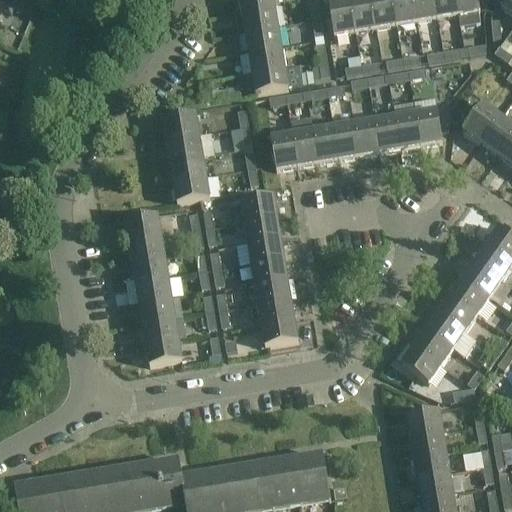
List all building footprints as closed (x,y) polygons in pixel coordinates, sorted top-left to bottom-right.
[(239,0),(242,16),(275,11),(273,0),(239,0)] [(370,0),(350,4),(355,37),(376,34),(370,0)] [(376,34),(397,30),(391,0),(372,0),(370,0),(376,34)] [(412,0),(391,0),(397,30),(417,27),(412,0)] [(433,0),(412,0),(417,27),(437,23),(433,0)] [(454,0),(433,0),(437,23),(458,20),(454,0)] [(476,0),(454,0),(458,20),(460,31),(480,28),(478,17),(480,16),(476,0)] [(511,0),(508,0),(501,11),(511,19),(511,0)] [(355,37),(350,4),(328,7),(334,41),(355,37)] [(310,9),(313,26),(321,25),(318,8),(310,9)] [(242,16),(245,37),(278,32),(275,11),(242,16)] [(313,26),(316,43),(323,41),(321,25),(313,26)] [(492,26),(493,43),(501,42),(500,25),(492,26)] [(278,32),(245,37),(249,57),(282,52),(278,32)] [(500,51),(495,58),(508,68),(511,63),(511,48),(506,44),(500,52),(500,51)] [(327,65),(325,49),(317,50),(320,66),(327,65)] [(487,58),(485,50),(469,53),(470,60),(487,58)] [(285,72),(282,52),(249,57),(252,78),(285,72)] [(460,54),(443,57),(445,64),(461,62),(460,54)] [(428,67),(445,64),(443,57),(427,59),(428,67)] [(419,61),(402,64),(404,71),(421,69),(419,61)] [(404,71),(402,64),(386,66),(388,74),(404,71)] [(330,82),(327,65),(320,66),(323,84),(330,82)] [(378,68),(361,71),(363,78),(379,76),(378,68)] [(252,78),(256,99),(300,92),(296,70),(285,72),(252,78)] [(363,78),(361,71),(345,73),(346,81),(363,78)] [(425,74),(392,80),(394,87),(427,82),(425,74)] [(384,81),(368,84),(369,91),(385,89),(384,81)] [(351,86),(352,90),(352,94),(369,91),(368,84),(351,86)] [(343,91),(327,94),(329,101),(344,99),(343,91)] [(311,104),(329,101),(327,94),(310,97),(311,104)] [(302,98),(286,100),(288,108),(304,106),(302,98)] [(271,111),(288,108),(286,100),(270,103),(271,111)] [(436,103),(414,107),(416,119),(422,151),(443,148),(438,115),(436,103)] [(481,148),(501,121),(483,108),(463,135),(481,148)] [(238,118),(241,134),(249,133),(246,116),(238,118)] [(167,146),(200,141),(196,119),(163,124),(167,146)] [(416,119),(395,122),(401,155),(422,151),(416,119)] [(511,140),(511,128),(501,121),(481,148),(498,160),(511,140)] [(395,122),(375,125),(380,158),(401,155),(395,122)] [(360,161),(380,158),(375,125),(354,129),(360,161)] [(354,129),(334,132),(339,165),(360,161),(354,129)] [(334,132),(313,135),(319,168),(339,165),(334,132)] [(241,134),(232,136),(234,151),(243,149),(244,151),(252,149),(249,133),(241,134)] [(313,135),(292,138),(298,172),(319,168),(313,135)] [(276,175),(298,172),(292,138),(271,142),(276,175)] [(511,140),(498,160),(511,169),(511,140)] [(200,141),(167,146),(170,167),(203,161),(200,141)] [(245,158),(248,175),(256,173),(253,157),(245,158)] [(207,182),(203,161),(170,167),(174,187),(207,182)] [(258,190),(256,173),(248,175),(251,191),(258,190)] [(207,182),(174,187),(177,209),(210,204),(207,182)] [(245,228),(278,222),(274,200),(241,206),(245,228)] [(203,218),(206,234),(214,233),(211,217),(203,218)] [(126,225),(129,247),(162,242),(159,220),(126,225)] [(190,221),(192,237),(200,236),(198,220),(190,221)] [(281,243),(278,222),(245,228),(248,249),(281,243)] [(511,240),(500,232),(487,250),(511,267),(511,240)] [(206,234),(209,252),(217,250),(214,233),(206,234)] [(200,236),(192,237),(195,254),(203,253),(200,236)] [(129,247),(133,267),(165,262),(162,242),(129,247)] [(248,249),(236,251),(240,270),(252,268),(252,269),(285,264),(281,243),(248,249)] [(502,286),(511,271),(511,267),(487,250),(475,267),(502,286)] [(210,259),(213,276),(221,274),(218,258),(210,259)] [(197,261),(199,278),(207,276),(205,260),(197,261)] [(133,267),(136,288),(169,282),(165,262),(133,267)] [(288,284),(285,264),(252,269),(255,289),(288,284)] [(490,303),(502,286),(475,267),(463,284),(490,303)] [(213,276),(216,293),(223,292),(221,274),(213,276)] [(207,276),(199,278),(202,295),(210,294),(207,276)] [(136,288),(139,308),(172,303),(169,282),(136,288)] [(291,304),(288,284),(255,289),(258,310),(291,304)] [(478,320),(490,303),(463,284),(451,301),(478,320)] [(217,301),(220,317),(228,316),(225,299),(217,301)] [(466,337),(478,320),(451,301),(439,318),(466,337)] [(204,303),(206,319),(214,318),(212,302),(204,303)] [(139,308),(143,329),(176,323),(172,303),(139,308)] [(295,325),(291,304),(258,310),(262,330),(295,325)] [(220,317),(223,334),(231,333),(228,316),(220,317)] [(214,318),(206,319),(209,337),(217,335),(214,318)] [(439,318),(427,335),(454,354),(465,362),(477,345),(466,337),(439,318)] [(143,329),(146,349),(179,344),(176,323),(143,329)] [(298,346),(295,325),(262,330),(265,352),(298,346)] [(442,371),(454,354),(427,335),(415,352),(442,371)] [(211,344),(213,360),(221,359),(219,343),(211,344)] [(502,343),(493,356),(499,360),(508,347),(502,343)] [(183,366),(179,344),(146,349),(150,371),(183,366)] [(225,347),(227,358),(238,356),(236,345),(225,347)] [(442,371),(415,352),(402,370),(429,389),(442,371)] [(499,360),(493,356),(483,370),(489,375),(499,360)] [(511,360),(508,358),(498,373),(505,377),(511,367),(511,360)] [(474,395),(484,382),(478,377),(468,391),(474,395)] [(475,404),(473,394),(453,397),(455,407),(475,404)] [(443,438),(439,415),(407,421),(410,443),(443,438)] [(472,416),(474,433),(482,431),(479,415),(472,416)] [(482,431),(474,433),(469,433),(471,445),(478,444),(478,448),(485,447),(482,431)] [(443,438),(410,443),(414,464),(447,458),(443,438)] [(490,442),(493,457),(501,456),(498,441),(490,442)] [(157,474),(133,478),(131,469),(121,471),(122,480),(104,482),(103,473),(92,475),(94,484),(77,487),(75,478),(65,480),(66,489),(49,492),(47,483),(37,484),(38,494),(16,497),(18,511),(301,511),(332,507),(325,465),(328,465),(326,455),(316,457),(317,466),(300,468),(298,460),(287,462),(289,470),(272,473),(270,464),(260,466),(261,475),(244,478),(243,469),(232,471),(233,479),(216,482),(214,474),(203,475),(205,484),(184,488),(180,464),(156,468),(157,474)] [(489,472),(486,456),(478,457),(481,473),(489,472)] [(493,457),(496,474),(503,473),(501,456),(493,457)] [(414,464),(417,484),(450,479),(447,458),(414,464)] [(481,473),(485,494),(493,493),(489,472),(481,473)] [(450,479),(417,484),(421,505),(453,499),(453,497),(462,496),(460,479),(450,481),(450,479)] [(497,483),(500,498),(507,497),(505,481),(497,483)] [(346,494),(346,493),(334,495),(335,506),(348,504),(347,498),(346,494)] [(496,511),(493,493),(485,494),(487,511),(496,511)] [(509,511),(507,497),(500,498),(501,511),(509,511)] [(421,505),(421,511),(455,511),(453,499),(421,505)]
